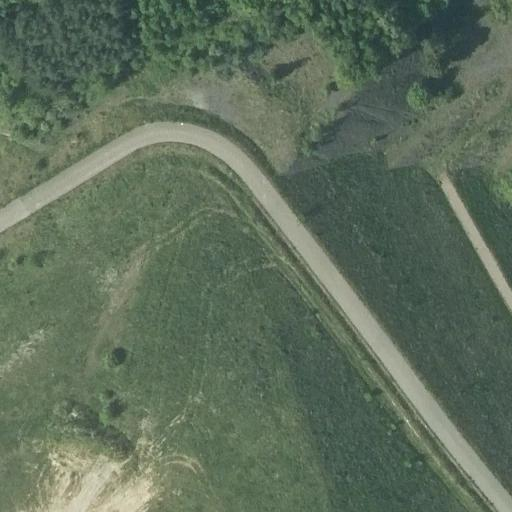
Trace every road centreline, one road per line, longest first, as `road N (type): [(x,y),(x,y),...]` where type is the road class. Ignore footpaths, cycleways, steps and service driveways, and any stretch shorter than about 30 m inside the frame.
road 1 (track): [(511,64),(468,123),(391,197),(343,306),(340,382),(352,468),(369,511)]
road 2 (track): [(119,511),(142,363),(165,297)]
